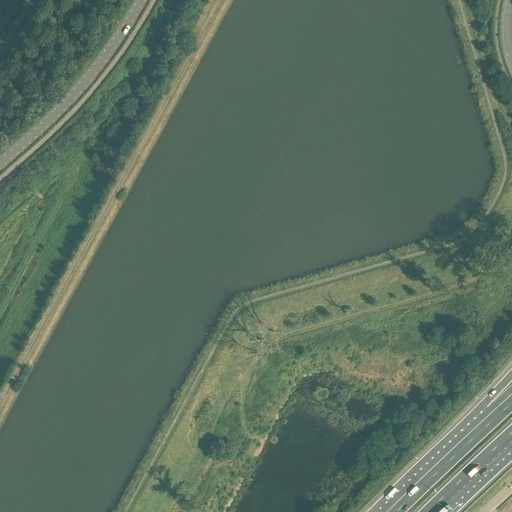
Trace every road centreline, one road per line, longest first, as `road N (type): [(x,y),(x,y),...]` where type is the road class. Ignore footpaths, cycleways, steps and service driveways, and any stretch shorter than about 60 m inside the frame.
road 1 (tertiary): [(0,162),(77,92),(141,0)]
road 2 (motorway): [(493,416),(393,511)]
